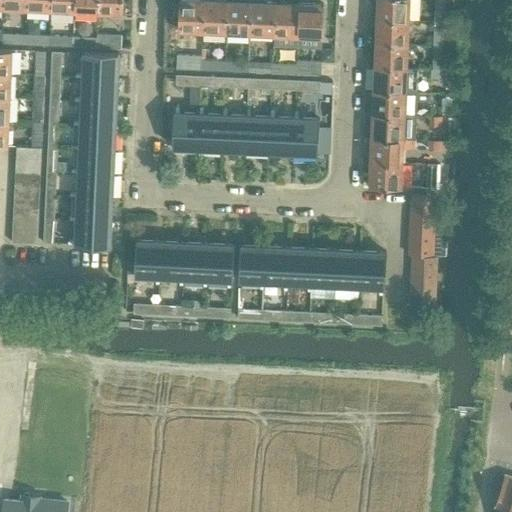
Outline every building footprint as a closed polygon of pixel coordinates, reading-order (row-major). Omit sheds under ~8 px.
[(27,0),(27,7),(51,9),(51,0),(27,0)] [(51,0),(51,9),(74,10),(74,0),(51,0)] [(74,0),(74,10),(98,11),(98,0),(74,0)] [(98,0),(98,11),(122,12),(122,0),(98,0)] [(178,30),(203,31),(204,0),(179,0),(179,17),(178,30)] [(204,0),(203,31),(227,32),(228,0),(204,0)] [(228,0),(227,32),(250,33),(252,1),(250,1),(243,0),(242,0),(228,0)] [(252,1),(250,33),(274,35),(276,2),(267,1),(266,0),(252,0),(253,1),(252,1)] [(377,0),(376,18),(409,20),(410,0),(377,0)] [(435,0),(434,20),(439,20),(439,23),(444,23),(445,0),(435,0)] [(274,35),(298,36),(299,3),(276,2),(274,35)] [(299,3),(298,36),(322,37),(323,5),(299,3)] [(376,18),(375,42),(408,43),(409,20),(376,18)] [(434,20),(433,44),(443,45),(444,23),(439,23),(439,20),(434,20)] [(2,41),(25,43),(26,33),(2,31),(2,41)] [(97,36),(96,46),(120,47),(121,33),(97,32),(97,36)] [(25,43),(48,44),(48,39),(51,39),(51,34),(26,33),(25,43)] [(48,44),(73,45),(73,35),(51,34),(51,39),(48,39),(48,44)] [(73,45),(96,46),(97,36),(73,35),(73,45)] [(375,42),(374,66),(407,67),(408,43),(375,42)] [(433,44),(432,67),(437,67),(437,70),(442,70),(443,45),(433,44)] [(0,48),(0,72),(11,73),(12,49),(0,48)] [(36,50),(35,75),(39,75),(39,73),(45,74),(46,51),(36,50)] [(322,61),(334,62),(334,50),(322,50),(322,61)] [(52,51),(51,75),(61,76),(62,51),(52,51)] [(85,52),(84,77),(116,79),(117,54),(85,52)] [(177,54),(176,68),(202,69),(202,59),(202,55),(177,54)] [(202,69),(225,70),(226,61),(202,59),(202,69)] [(297,64),(296,74),(321,75),(322,61),(297,60),(297,64)] [(226,61),(225,70),(247,72),(247,67),(250,67),(250,62),(226,61)] [(247,67),(247,72),(272,73),(273,63),(250,62),(250,67),(247,67)] [(273,63),(272,73),(296,74),(297,64),(273,63)] [(374,66),(373,89),(417,91),(418,68),(407,67),(374,66)] [(432,67),(431,80),(442,81),(442,70),(437,70),(437,67),(432,67)] [(0,72),(0,96),(10,97),(11,73),(0,72)] [(35,75),(34,98),(44,99),(45,74),(39,73),(39,75),(35,75)] [(175,84),(201,85),(202,75),(176,74),(175,84)] [(51,75),(50,99),(60,100),(61,76),(51,75)] [(202,75),(201,85),(225,87),(225,76),(202,75)] [(225,87),(248,88),(249,78),(225,76),(225,87)] [(84,77),(83,101),(115,102),(116,79),(84,77)] [(249,78),(248,88),(272,89),(273,79),(249,78)] [(273,79),(272,89),(296,90),(296,80),(273,79)] [(296,80),(296,90),(320,92),(320,81),(296,80)] [(373,89),(372,113),(416,115),(416,103),(426,103),(427,92),(417,91),(373,89)] [(0,96),(0,120),(9,121),(10,97),(0,96)] [(34,98),(32,123),(37,123),(37,121),(42,121),(44,99),(34,98)] [(50,99),(49,123),(59,123),(60,100),(50,99)] [(83,101),(82,124),(114,126),(115,102),(83,101)] [(174,145),(198,147),(200,114),(175,113),(174,145)] [(372,113),(370,137),(403,139),(415,139),(416,115),(372,113)] [(200,114),(198,147),(222,148),(223,115),(200,114)] [(222,148),(246,149),(247,117),(223,115),(222,148)] [(429,116),(429,126),(441,127),(442,117),(429,116)] [(246,149),(269,150),(271,118),(247,117),(246,149)] [(271,118),(269,150),(293,151),(294,119),(271,118)] [(294,119),(293,151),(317,153),(319,120),(294,119)] [(9,121),(0,120),(0,145),(8,146),(9,121)] [(32,123),(31,147),(41,147),(42,121),(37,121),(37,123),(32,123)] [(49,123),(47,147),(57,147),(59,123),(49,123)] [(82,124),(80,148),(113,150),(114,126),(82,124)] [(317,153),(330,153),(330,144),(331,129),(319,128),(317,153)] [(370,137),(369,161),(402,162),(403,148),(414,148),(415,139),(403,139),(370,137)] [(428,140),(428,150),(440,150),(441,140),(428,140)] [(15,146),(15,158),(40,160),(41,147),(31,147),(15,146)] [(47,147),(46,171),(56,171),(57,147),(47,147)] [(80,148),(79,172),(112,174),(113,150),(80,148)] [(15,158),(14,170),(40,172),(40,160),(15,158)] [(402,162),(369,161),(368,186),(401,187),(401,177),(402,162)] [(426,187),(426,188),(436,189),(436,187),(437,164),(427,163),(426,187)] [(14,170),(14,182),(39,184),(40,172),(14,170)] [(46,171),(45,194),(55,195),(56,171),(46,171)] [(79,172),(78,196),(110,198),(112,174),(79,172)] [(14,182),(13,195),(39,196),(39,184),(14,182)] [(45,194),(44,218),(54,219),(55,195),(45,194)] [(410,194),(409,206),(435,207),(436,195),(410,194)] [(13,195),(12,207),(38,208),(39,196),(13,195)] [(78,196),(77,220),(109,221),(110,198),(78,196)] [(409,206),(409,219),(435,219),(435,207),(409,206)] [(38,208),(12,207),(12,219),(38,220),(38,208)] [(44,218),(43,243),(53,243),(54,219),(44,218)] [(38,220),(12,219),(11,231),(37,232),(38,220)] [(409,219),(408,230),(434,232),(435,219),(409,219)] [(77,220),(76,244),(108,246),(109,221),(77,220)] [(408,230),(407,242),(433,243),(434,232),(408,230)] [(11,231),(11,243),(36,244),(37,232),(11,231)] [(136,241),(134,274),(159,275),(160,242),(136,241)] [(160,242),(159,275),(183,276),(184,244),(160,242)] [(407,255),(411,255),(433,256),(433,243),(407,242),(407,255)] [(184,244),(183,276),(206,277),(208,245),(184,244)] [(208,245),(206,277),(231,279),(232,246),(208,245)] [(240,246),(239,279),(263,280),(265,247),(240,246)] [(263,280),(287,281),(289,249),(265,247),(263,280)] [(289,249),(287,281),(311,282),(312,250),(289,249)] [(312,250),(311,282),(335,284),(336,251),(312,250)] [(336,251),(335,284),(358,285),(360,252),(336,251)] [(360,252),(358,285),(383,286),(384,253),(360,252)] [(411,255),(410,268),(436,269),(436,256),(433,256),(411,255)] [(410,268),(410,280),(435,282),(436,269),(410,268)] [(410,280),(409,293),(435,294),(435,282),(410,280)] [(409,293),(408,306),(434,307),(435,294),(409,293)] [(181,305),(181,316),(204,317),(205,307),(199,306),(199,300),(181,299),(181,305)] [(133,303),(132,313),(157,314),(157,304),(133,303)] [(157,314),(181,316),(181,305),(157,304),(157,314)] [(205,307),(204,317),(229,318),(229,308),(205,307)] [(238,308),(237,318),(261,319),(262,309),(238,308)] [(261,319),(285,321),(286,310),(262,309),(261,319)] [(286,310),(285,321),(309,322),(309,312),(286,310)] [(309,312),(309,322),(333,323),(333,313),(309,312)] [(333,313),(333,323),(356,324),(357,314),(333,313)] [(357,314),(356,324),(381,325),(381,315),(357,314)] [(131,319),(130,327),(143,328),(143,323),(143,320),(131,319)] [(497,511),(511,511),(511,476),(505,474),(495,502),(501,504),(497,511)] [(4,499),(2,511),(65,511),(67,502),(22,497),(22,501),(4,499)]
